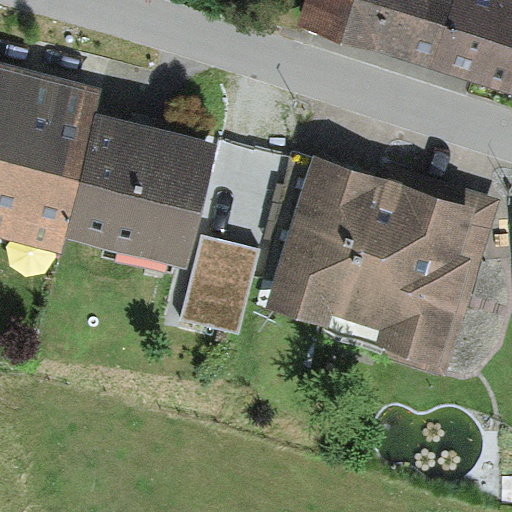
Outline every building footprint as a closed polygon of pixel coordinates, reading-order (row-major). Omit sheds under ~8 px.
[(511,0),(302,0),(294,25),(511,93),(511,0)] [(102,89),(0,63),(0,239),(61,254),(65,236),(96,115),(102,89)] [(186,270),(217,144),(96,115),(65,236),(186,270)] [(499,202),(450,187),(445,202),(313,160),(265,308),(447,366),(499,202)] [(258,250),(203,236),(182,317),(237,332),(258,250)]
